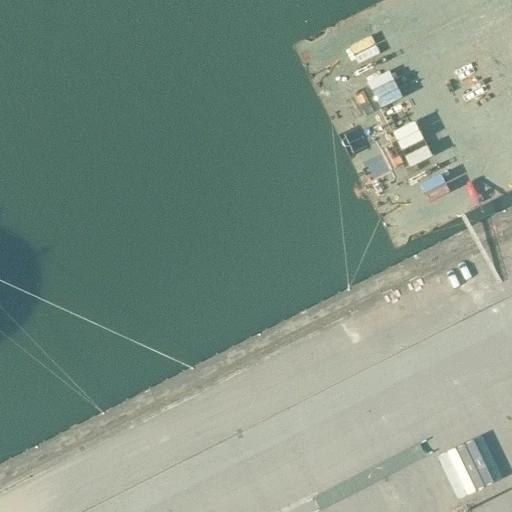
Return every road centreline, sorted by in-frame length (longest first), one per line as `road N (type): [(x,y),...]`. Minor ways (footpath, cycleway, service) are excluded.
road 1 (unknown): [(19,511),(511,261)]
road 2 (unknown): [(203,511),(511,347)]
